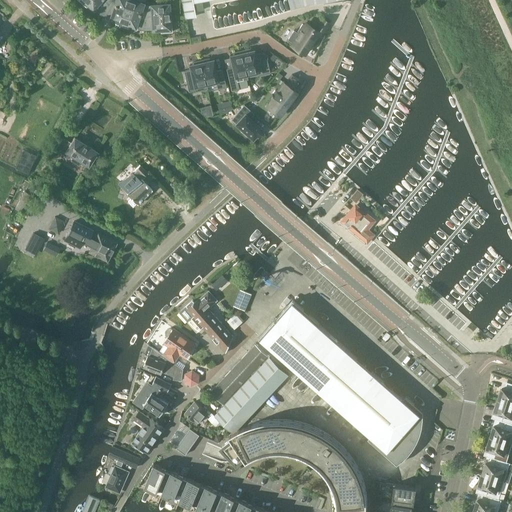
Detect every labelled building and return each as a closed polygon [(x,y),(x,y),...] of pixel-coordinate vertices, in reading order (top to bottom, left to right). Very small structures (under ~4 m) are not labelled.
[(82,0),(81,2),(86,7),(88,4),(89,5),(90,3),(101,13),(105,7),(109,0),(82,0)] [(129,0),(109,0),(105,7),(101,13),(116,18),(115,20),(116,20),(115,24),(121,26),(129,0)] [(130,0),(129,0),(121,26),(128,28),(129,25),(130,23),(144,28),(147,6),(130,0)] [(185,0),(188,18),(195,16),(194,9),(202,7),(201,1),(206,0),(185,0)] [(161,5),(147,6),(144,28),(159,27),(159,29),(160,29),(160,32),(172,32),(172,24),(169,24),(168,4),(161,5)] [(299,32),(294,41),(292,43),(291,44),(305,53),(319,32),(320,29),(321,29),(323,31),(324,31),(329,23),(322,18),(317,27),(316,29),(306,23),(305,25),(302,23),(297,31),(299,32)] [(249,49),(241,51),(247,74),(258,72),(259,75),(269,72),(268,65),(268,64),(267,59),(267,58),(267,55),(263,52),(254,54),(253,50),(250,51),(249,49)] [(232,67),(226,68),(231,91),(239,89),(237,82),(248,79),(247,74),(241,51),(233,53),(233,55),(230,55),(232,67)] [(209,58),(201,60),(208,89),(208,91),(217,89),(226,87),(222,69),(215,71),(213,59),(209,60),(209,58)] [(190,69),(183,71),(188,91),(195,90),(195,91),(208,89),(201,60),(192,62),(193,64),(189,65),(190,69)] [(283,81),(266,105),(279,115),(297,92),(295,90),(296,88),(296,89),(302,82),(292,74),(287,81),(285,83),(283,81)] [(231,102),(223,104),(225,110),(233,108),(231,102)] [(241,117),(235,123),(252,139),(256,134),(257,135),(263,129),(250,118),(254,113),(245,106),(244,104),(236,112),(241,117)] [(88,166),(97,151),(74,137),(71,142),(62,137),(55,149),(63,155),(65,151),(73,156),(71,160),(78,164),(80,161),(88,166)] [(122,184),(121,185),(124,188),(128,191),(126,192),(132,198),(128,201),(133,206),(136,203),(137,203),(152,189),(141,178),(143,177),(143,178),(148,173),(140,165),(135,169),(136,170),(132,175),(122,184)] [(358,189),(351,197),(356,202),(363,194),(358,189)] [(15,209),(26,215),(35,197),(24,191),(15,209)] [(356,205),(343,221),(367,241),(373,234),(366,229),(374,220),(356,205)] [(64,221),(55,216),(49,228),(58,233),(64,221)] [(74,221),(65,238),(80,246),(82,243),(90,247),(88,251),(107,261),(116,243),(97,233),(96,235),(91,232),(93,230),(74,221)] [(34,233),(26,246),(37,252),(44,238),(34,233)] [(221,285),(216,280),(211,284),(216,289),(221,285)] [(419,294),(425,288),(420,283),(414,290),(419,294)] [(185,307),(180,312),(188,321),(194,316),(204,328),(226,352),(233,337),(208,309),(218,300),(209,290),(199,298),(199,297),(194,301),(193,300),(185,307)] [(245,311),(252,294),(240,290),(233,307),(245,311)] [(319,324),(320,323),(293,299),(277,317),(278,318),(276,321),(275,320),(259,338),(286,362),(287,361),(370,435),(368,438),(397,464),(403,459),(409,453),(413,447),(417,441),(420,434),(422,426),(423,418),(423,411),(406,395),(403,398),(319,324)] [(170,346),(164,355),(172,361),(178,352),(185,356),(194,342),(174,328),(173,330),(171,328),(168,329),(166,332),(166,335),(168,336),(164,342),(170,346)] [(225,404),(220,409),(237,425),(239,427),(288,374),(256,343),(211,391),(225,404)] [(148,355),(144,367),(161,373),(162,371),(163,369),(166,371),(165,372),(174,375),(173,379),(181,380),(183,369),(176,364),(177,364),(172,361),(164,355),(152,347),(148,345),(145,354),(148,355)] [(198,382),(199,375),(192,370),(185,373),(185,381),(191,386),(198,382)] [(149,383),(135,402),(142,407),(144,404),(160,415),(167,404),(168,404),(159,397),(164,390),(168,391),(171,386),(171,385),(156,377),(155,378),(152,384),(151,385),(149,383)] [(498,399),(511,403),(511,386),(511,390),(502,388),(503,387),(502,387),(498,399)] [(501,421),(505,422),(511,423),(511,403),(498,399),(494,412),(495,412),(495,411),(503,414),(501,421)] [(197,423),(207,411),(195,401),(185,413),(197,423)] [(231,431),(237,425),(220,409),(215,415),(208,410),(207,411),(211,415),(208,419),(216,426),(221,421),(231,431)] [(64,413),(62,412),(58,410),(55,419),(61,421),(64,413)] [(164,427),(150,417),(139,410),(133,418),(144,425),(132,442),(147,452),(164,427)] [(366,511),(367,511),(367,500),(365,490),(363,479),(359,469),(354,460),(348,452),(341,444),(333,437),(324,431),(314,427),(312,426),(303,422),(292,420),(282,419),(272,420),(262,421),(252,424),(244,427),(236,430),(231,436),(232,439),(223,446),(230,454),(234,459),(237,462),(245,456),(251,452),(259,449),(266,447),(274,446),(281,446),(289,446),(296,448),(303,450),(310,454),(316,458),(318,459),(322,463),(326,467),(327,468),(332,474),(335,481),(338,488),(340,495),(341,502),(342,510),(341,511),(366,511)] [(511,423),(505,422),(503,428),(495,425),(494,424),(490,437),(511,443),(511,423)] [(186,454),(199,435),(190,428),(176,447),(186,454)] [(494,458),(497,459),(507,462),(507,461),(511,444),(511,443),(490,437),(487,449),(496,451),(494,458)] [(113,442),(108,451),(135,468),(140,460),(113,442)] [(497,459),(495,465),(487,462),(486,462),(482,474),(504,481),(509,482),(511,472),(511,463),(507,461),(507,462),(497,459)] [(163,491),(172,471),(154,463),(144,486),(152,489),(157,491),(158,489),(163,491)] [(115,467),(112,466),(109,472),(112,474),(106,486),(119,492),(123,485),(121,484),(124,478),(125,479),(129,472),(116,466),(115,467)] [(163,491),(162,494),(169,497),(169,496),(174,498),(175,496),(180,498),(181,498),(189,478),(172,471),(163,491)] [(486,495),(489,496),(499,499),(504,481),(482,474),(479,486),(488,489),(486,495)] [(181,498),(180,498),(179,501),(186,504),(186,503),(191,506),(192,503),(197,505),(198,505),(206,485),(189,478),(181,498)] [(393,503),(413,506),(416,486),(413,486),(396,483),(393,503)] [(198,505),(197,505),(196,508),(203,511),(206,511),(208,511),(210,510),(214,511),(215,511),(223,492),(206,485),(198,505)] [(215,511),(214,511),(235,511),(241,499),(223,492),(215,511)] [(94,511),(99,500),(88,495),(81,511),(94,511)] [(489,496),(487,502),(478,499),(474,511),(476,511),(497,511),(502,500),(499,499),(489,496)] [(235,511),(255,511),(258,506),(241,499),(235,511)] [(391,511),(411,511),(413,506),(393,503),(391,511)]
